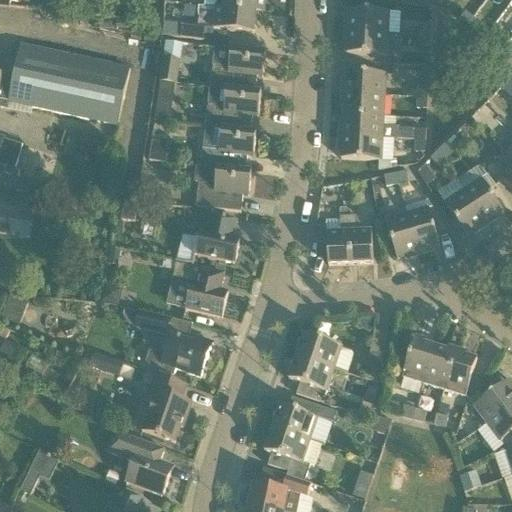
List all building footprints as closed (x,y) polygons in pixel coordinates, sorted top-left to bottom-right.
[(205,0),(204,8),(225,10),(255,14),(263,15),(265,0),(205,0)] [(253,35),(255,14),(225,10),(204,8),(199,8),(198,14),(199,18),(201,21),(204,22),(215,23),(214,31),(253,35)] [(388,12),(368,11),(348,10),(348,17),(346,17),(345,32),(389,34),(390,12),(388,12)] [(467,27),(473,19),(466,13),(459,21),(467,27)] [(481,25),(473,19),(467,27),(475,33),(481,25)] [(181,26),(164,24),(162,37),(180,39),(204,42),(206,29),(181,26)] [(421,24),(421,36),(431,36),(431,25),(421,24)] [(344,47),(346,48),(346,54),(366,55),(386,56),(388,56),(389,34),(345,32),(344,47)] [(430,48),(431,36),(421,36),(420,47),(430,48)] [(494,48),(502,54),(508,45),(500,39),(494,48)] [(2,75),(0,74),(0,108),(7,111),(9,103),(99,123),(99,122),(117,126),(130,71),(112,67),(112,65),(21,45),(12,84),(1,82),(2,75)] [(511,56),(511,47),(508,45),(502,54),(510,60),(511,56)] [(213,65),(210,90),(226,92),(226,90),(255,93),(257,73),(263,73),(265,55),(246,52),(231,51),(215,49),(213,65)] [(180,61),(163,59),(160,84),(177,86),(180,61)] [(342,79),(342,95),(384,97),(385,74),(345,72),(345,80),(342,79)] [(418,87),(418,98),(427,98),(428,88),(418,87)] [(208,105),(205,129),(221,131),(221,130),(250,133),(252,119),(252,112),(259,113),(261,94),(255,93),(226,90),(226,92),(210,90),(208,105)] [(343,116),(383,118),(384,97),(342,95),(341,109),(343,110),(343,116)] [(427,109),(427,98),(418,98),(417,109),(427,109)] [(383,119),(383,118),(343,116),(342,123),(340,123),(339,137),(381,140),(415,142),(425,142),(425,130),(416,130),(416,131),(400,129),(400,128),(396,128),(396,119),(383,119)] [(205,129),(200,169),(217,171),(217,169),(245,173),(247,159),(248,152),(254,152),(256,134),(250,133),(221,130),(221,131),(205,129)] [(380,162),(381,140),(339,137),(339,153),(341,153),(341,160),(380,162)] [(2,140),(0,146),(0,163),(13,169),(21,147),(2,140)] [(504,140),(498,146),(499,147),(505,153),(510,147),(511,147),(504,140)] [(156,141),(152,159),(167,162),(170,144),(156,141)] [(424,153),(425,142),(415,142),(414,152),(424,153)] [(446,143),(438,151),(445,158),(453,150),(446,143)] [(499,160),(499,159),(505,153),(499,147),(498,146),(497,146),(491,152),(499,160)] [(438,166),(445,158),(438,151),(430,159),(438,166)] [(509,189),(511,191),(511,159),(505,153),(499,159),(510,170),(500,180),(509,189)] [(10,192),(16,192),(37,195),(38,183),(18,180),(19,171),(6,169),(5,176),(12,177),(10,192)] [(198,184),(196,208),(221,211),(240,213),(242,198),(243,192),(249,192),(251,173),(245,173),(217,169),(217,171),(215,186),(198,184)] [(163,191),(148,190),(151,174),(142,172),(139,189),(138,205),(162,207),(163,191)] [(395,175),(397,184),(407,182),(406,173),(395,175)] [(395,175),(384,177),(386,186),(397,184),(395,175)] [(463,192),(486,227),(498,219),(497,217),(503,213),(482,180),(463,192)] [(463,192),(456,181),(437,193),(444,204),(455,221),(466,237),(472,233),(473,235),(486,227),(463,192)] [(0,199),(0,217),(20,220),(32,222),(36,197),(21,194),(20,202),(0,199)] [(406,215),(405,208),(383,215),(385,221),(391,241),(397,260),(403,258),(404,261),(419,256),(406,215)] [(406,215),(419,256),(433,252),(433,250),(439,248),(434,228),(428,208),(406,215)] [(193,266),(195,256),(235,266),(240,241),(232,240),(237,222),(211,216),(208,230),(200,228),(198,240),(182,237),(176,262),(193,266)] [(357,217),(348,218),(350,266),(373,265),(372,245),(371,231),(358,232),(357,217)] [(340,222),(326,222),(326,227),(326,234),(328,267),(350,266),(348,218),(339,218),(340,222)] [(200,270),(177,265),(172,282),(191,286),(185,311),(202,315),(221,319),(228,294),(220,292),(223,276),(204,271),(200,270)] [(10,296),(5,309),(24,316),(29,304),(10,296)] [(139,312),(135,326),(135,329),(170,338),(174,321),(139,312)] [(369,355),(366,375),(365,381),(378,385),(380,377),(383,357),(388,334),(374,331),(369,355)] [(304,335),(296,357),(334,370),(334,369),(348,374),(354,357),(352,353),(341,349),(342,348),(304,335)] [(165,355),(158,353),(149,353),(145,364),(154,371),(174,378),(176,370),(200,379),(212,344),(197,339),(195,345),(172,336),(165,355)] [(407,360),(402,379),(423,386),(435,347),(413,341),(407,360)] [(6,342),(0,352),(9,358),(15,348),(6,342)] [(423,386),(444,392),(455,353),(435,347),(423,386)] [(477,360),(455,353),(444,392),(465,398),(471,379),(477,360)] [(93,368),(122,377),(126,364),(98,355),(93,368)] [(322,405),(334,370),(296,357),(288,380),(300,384),(296,395),(315,402),(322,405)] [(167,380),(159,378),(150,402),(152,402),(141,433),(174,444),(182,420),(185,421),(191,404),(181,400),(186,387),(167,380)] [(477,390),(470,402),(487,425),(511,405),(511,388),(511,387),(511,383),(509,380),(505,383),(484,399),(477,390)] [(272,429),(321,447),(324,448),(336,414),(311,405),(292,398),(288,410),(279,407),(272,429)] [(387,402),(385,412),(402,416),(404,409),(405,409),(406,407),(387,402)] [(413,421),(415,411),(413,411),(414,405),(407,403),(406,407),(405,409),(404,409),(402,416),(402,418),(413,421)] [(511,405),(487,425),(488,426),(502,446),(504,448),(511,444),(511,435),(511,433),(511,405)] [(426,414),(415,411),(413,421),(424,424),(426,414)] [(445,429),(447,419),(436,417),(434,426),(445,429)] [(382,419),(378,433),(388,437),(393,422),(382,419)] [(272,429),(264,452),(271,455),(267,466),(288,473),(287,477),(304,483),(309,467),(314,469),(321,447),(272,429)] [(164,451),(116,433),(108,454),(134,464),(126,484),(162,498),(173,469),(159,463),(164,451)] [(362,473),(358,496),(369,498),(373,475),(362,473)] [(459,478),(464,494),(465,494),(481,489),(476,473),(459,478)] [(31,498),(39,481),(28,476),(20,493),(31,498)] [(304,483),(287,477),(286,477),(282,491),(253,485),(248,507),(274,511),(297,511),(301,498),(308,499),(311,486),(304,483)] [(145,511),(149,504),(120,490),(110,510),(115,511),(145,511)]
